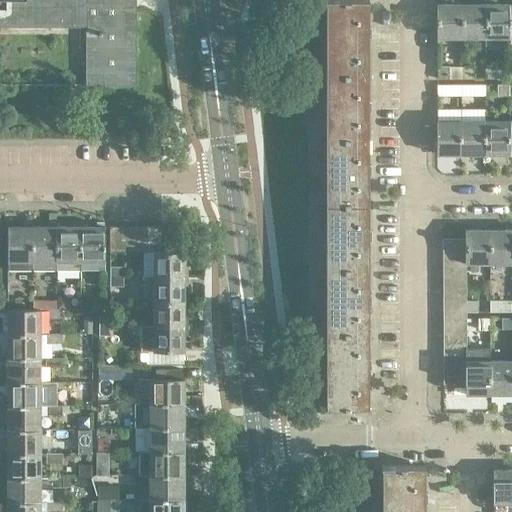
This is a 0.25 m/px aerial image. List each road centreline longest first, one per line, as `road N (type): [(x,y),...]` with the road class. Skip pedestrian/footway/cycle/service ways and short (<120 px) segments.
road 1 (tertiary): [(260,442),(227,175)]
road 2 (residential): [(412,439),(412,201)]
road 3 (residential): [(227,175),(0,180)]
road 4 (residential): [(412,201),(413,0)]
road 5 (tertiary): [(227,175),(207,0)]
road 6 (residential): [(412,439),(260,442)]
